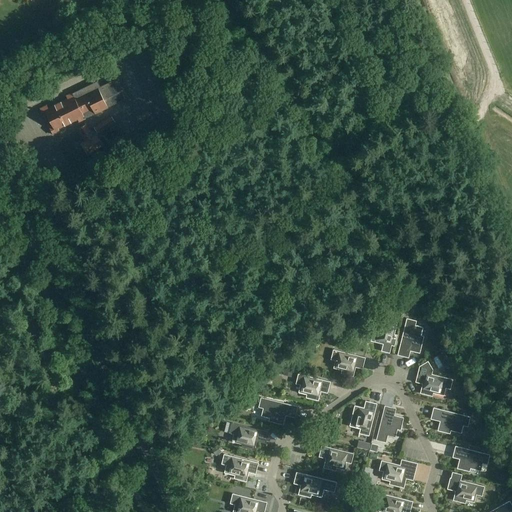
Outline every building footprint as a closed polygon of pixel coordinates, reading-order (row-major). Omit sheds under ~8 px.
[(44,115),(47,113),(53,127),(50,128),(53,134),(59,131),(58,128),(78,118),(79,121),(108,107),(107,103),(122,96),(113,79),(89,91),(87,88),(81,91),(83,94),(75,98),(72,92),(66,95),(67,98),(48,107),(47,105),(40,108),(44,115)] [(111,116),(93,127),(97,133),(115,122),(111,116)] [(82,143),(88,153),(102,144),(96,133),(93,135),(86,124),(78,129),(86,140),(82,143)] [(399,318),(389,316),(387,320),(380,319),(377,328),(374,327),(371,341),(383,344),(381,351),(390,353),(399,318)] [(421,335),(423,327),(416,325),(417,320),(407,318),(398,355),(406,357),(408,350),(420,353),(424,336),(421,335)] [(341,343),(350,350),(354,345),(345,337),(341,343)] [(333,349),(331,359),(336,360),(334,368),(342,370),(341,373),(353,376),(356,364),(363,366),(366,357),(333,349)] [(450,389),(453,379),(432,374),(433,369),(428,361),(420,366),(416,379),(423,381),(420,393),(433,396),(433,393),(444,395),(446,388),(450,389)] [(331,381),(298,373),(296,383),(301,384),(299,392),(307,394),(306,397),(318,400),(321,388),(328,390),(331,381)] [(298,406),(261,397),(259,407),(263,408),(261,416),(270,418),(269,421),(284,425),(287,412),(296,415),(298,406)] [(369,436),(377,403),(369,401),(367,408),(355,405),(352,418),(355,418),(353,427),(360,428),(359,433),(369,436)] [(376,440),(386,442),(388,435),(396,437),(398,429),(401,430),(404,417),(392,414),(393,407),(385,405),(376,440)] [(463,425),(468,426),(470,416),(434,407),(431,416),(441,418),(438,430),(450,433),(451,430),(461,433),(463,425)] [(267,441),(269,432),(232,423),(229,433),(234,434),(232,441),(243,444),(242,447),(254,450),(257,438),(267,441)] [(370,443),(358,441),(357,448),(368,450),(370,443)] [(347,462),(351,463),(354,453),(322,445),(320,454),(327,456),(324,468),(336,471),(337,468),(345,470),(347,462)] [(460,456),(457,468),(470,471),(470,468),(481,471),(483,463),(487,464),(490,454),(455,446),(453,454),(460,456)] [(259,462),(224,454),(222,464),(226,465),(224,472),(235,475),(234,478),(247,481),(250,469),(257,471),(259,462)] [(389,484),(404,488),(407,476),(414,477),(418,463),(402,459),(400,465),(382,460),(379,470),(384,471),(382,479),(390,481),(389,484)] [(329,490),(331,480),(296,472),(294,480),(301,482),(298,494),(311,497),(312,494),(322,497),(324,489),(329,490)] [(452,472),(451,478),(450,477),(448,486),(456,488),(453,500),(465,503),(466,500),(474,502),(476,494),(482,496),(485,486),(460,480),(461,474),(452,472)] [(413,501),(378,492),(376,502),(381,504),(379,511),(382,511),(402,511),(404,508),(411,510),(413,501)] [(267,502),(233,493),(230,503),(235,504),(232,511),(257,511),(258,509),(265,511),(267,502)] [(511,504),(509,500),(489,511),(510,511),(511,510),(511,504)]
